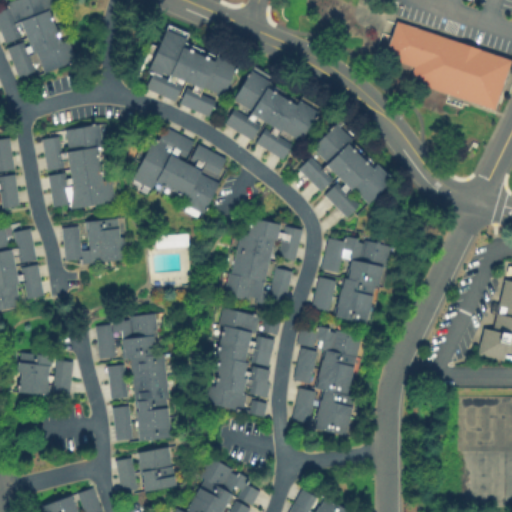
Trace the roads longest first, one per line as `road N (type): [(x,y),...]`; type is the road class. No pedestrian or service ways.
road 1 (residential): [(56,292),(19,115),(62,102),(107,94),(173,115),(246,160),(307,218),(312,250),(282,361),(284,465),(271,511),(108,502),(78,335)]
road 2 (tertiary): [(472,202),(433,184),(369,103),(321,65),(176,0)]
road 3 (residential): [(472,202),(391,375),(385,511)]
